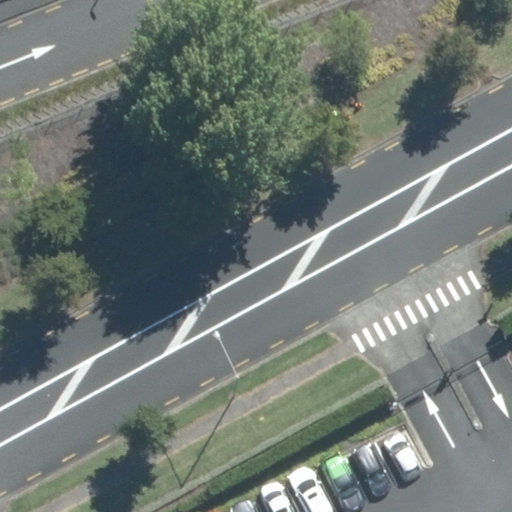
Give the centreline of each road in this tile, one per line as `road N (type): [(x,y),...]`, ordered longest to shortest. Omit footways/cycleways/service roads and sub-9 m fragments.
road 1 (unclassified): [(0,416),(511,140)]
road 2 (unclassified): [(0,57),(151,0)]
